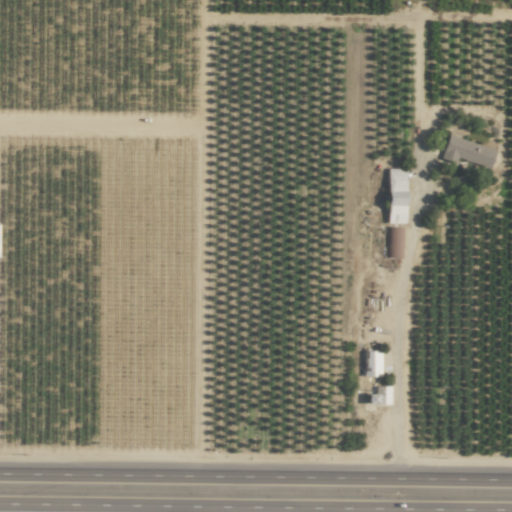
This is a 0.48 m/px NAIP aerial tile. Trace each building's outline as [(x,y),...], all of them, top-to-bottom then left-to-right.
[(454,163),(455,159),(489,167),(494,148),(445,137),(440,159),(454,163)] [(385,223),(402,223),(403,169),(386,169),(385,223)] [(399,258),(400,228),(385,228),(384,258),(399,258)] [(363,375),(378,375),(378,351),(363,351),(363,375)] [(389,387),(374,386),(373,394),(365,394),(365,404),(388,404),(389,387)]
